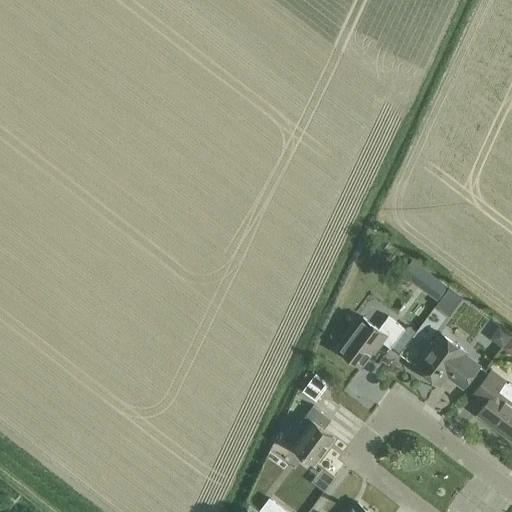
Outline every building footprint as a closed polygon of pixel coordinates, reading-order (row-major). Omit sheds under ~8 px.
[(391,347),(405,328),(388,316),(379,328),(363,316),(339,349),(362,366),(381,340),(391,347)] [(452,378),(463,386),(479,365),(463,353),(465,351),(441,333),(415,366),(439,384),(449,371),(454,375),(452,378)] [(478,413),(511,439),(511,401),(497,390),(505,379),(492,369),(473,393),(486,402),(478,413)] [(293,447),(315,463),(334,436),(324,429),(331,419),(313,405),(298,424),(306,429),(293,447)] [(261,510),(263,511),(287,511),(270,499),(261,510)] [(370,511),(358,502),(349,511),(370,511)]
